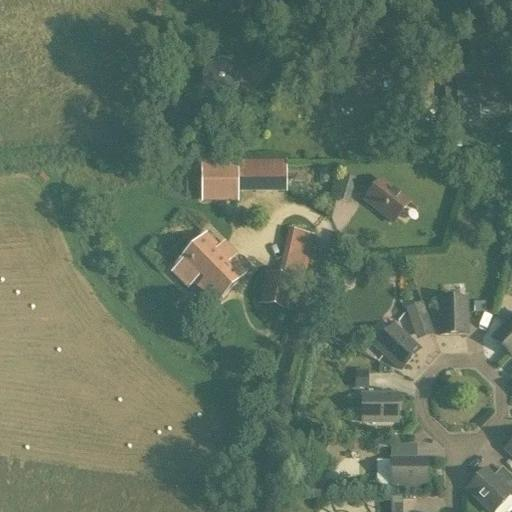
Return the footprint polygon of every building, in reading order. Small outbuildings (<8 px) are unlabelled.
[(220,0),(223,17),(254,10),(251,0),(220,0)] [(238,73),(238,72),(236,69),(235,68),(234,66),(232,64),(230,63),(229,62),(226,61),(222,60),(220,60),(219,60),(215,61),(212,62),(209,64),(207,66),(205,68),(204,70),(203,72),(203,74),(203,75),(202,76),(202,78),(202,79),(202,81),(203,83),(203,85),(204,87),(205,89),(206,90),(208,92),(210,94),(212,95),(214,96),(216,96),(218,97),(221,97),(223,97),(226,96),(229,95),(230,94),(232,93),(234,91),(235,90),(236,88),(237,87),(238,85),(238,83),(239,81),(239,79),(239,77),(239,75),(238,73)] [(500,79),(499,65),(483,66),(483,80),(500,79)] [(335,81),(338,110),(385,106),(382,77),(335,81)] [(504,110),(502,81),(456,84),(458,113),(504,110)] [(200,162),(191,162),(191,174),(201,174),(200,203),(238,203),(238,194),(286,194),(286,161),(200,161),(200,162)] [(349,203),(355,178),(342,175),(335,200),(349,203)] [(364,202),(372,208),(392,224),(408,204),(380,181),(364,202)] [(258,305),(289,311),(296,280),(294,279),(296,269),(307,271),(315,235),(288,229),(278,275),(265,272),(258,305)] [(245,276),(230,261),(236,256),(227,247),(222,253),(205,235),(174,267),(215,307),(245,276)] [(437,301),(438,337),(465,336),(464,301),(437,301)] [(511,317),(490,341),(510,359),(511,356),(511,317)] [(373,347),(399,371),(418,352),(391,328),(373,347)] [(354,371),(354,390),(367,390),(367,371),(354,371)] [(396,423),(396,397),(360,397),(360,424),(396,423)] [(310,448),(326,455),(331,443),(316,436),(310,448)] [(511,441),(503,451),(511,459),(511,441)] [(425,461),(389,461),(389,488),(425,488),(425,461)] [(494,481),(491,479),(483,471),(465,491),(487,511),(493,511),(509,496),(511,498),(511,479),(508,476),(503,480),(499,476),(494,481)]
